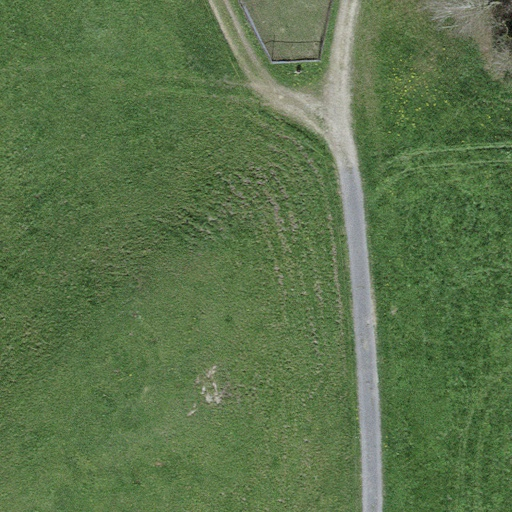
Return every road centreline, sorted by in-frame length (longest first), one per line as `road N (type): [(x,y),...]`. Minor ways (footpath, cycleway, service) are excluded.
road 1 (track): [(377,511),(377,379),(325,112)]
road 2 (track): [(231,0),(256,55),(325,112)]
